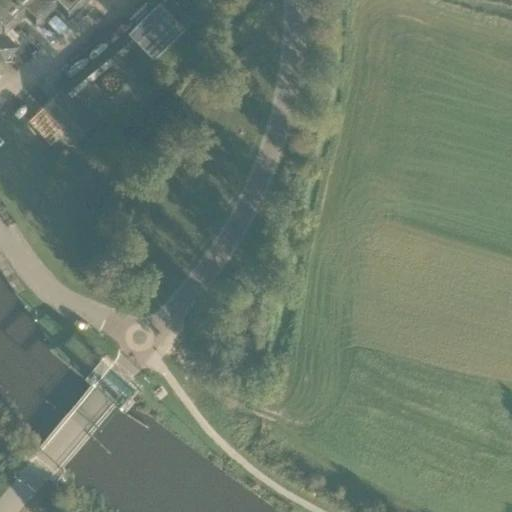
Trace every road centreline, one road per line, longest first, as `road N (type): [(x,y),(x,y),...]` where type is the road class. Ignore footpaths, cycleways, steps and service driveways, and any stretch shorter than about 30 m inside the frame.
road 1 (tertiary): [(146,345),(223,246),(256,187),(287,86),(293,0)]
road 2 (tertiary): [(9,511),(146,345)]
road 3 (unclassified): [(146,345),(71,306),(37,277),(0,219)]
